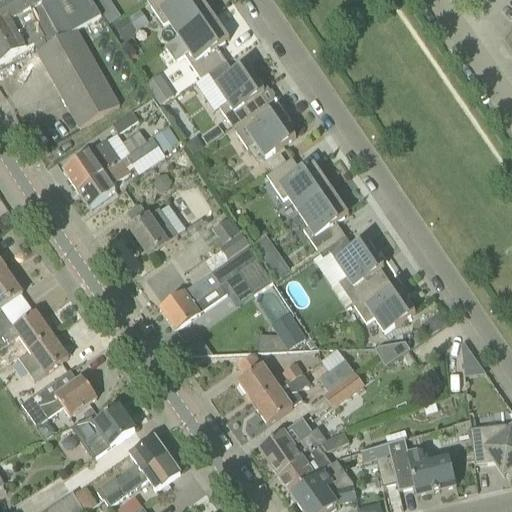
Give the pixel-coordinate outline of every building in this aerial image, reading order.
[(77,36),(103,21),(101,18),(89,0),(70,0),(0,39),(0,67),(33,49),(35,53),(38,57),(77,36)] [(14,0),(0,8),(0,39),(70,0),(14,0)] [(178,42),(212,18),(202,3),(200,0),(185,0),(183,2),(181,0),(154,0),(148,4),(148,5),(164,29),(167,27),(178,42)] [(112,6),(100,14),(110,28),(121,20),(112,6)] [(223,33),(212,18),(178,42),(188,57),(184,59),(201,84),(209,78),(227,66),(217,52),(225,46),(229,44),(230,43),(229,42),(223,33)] [(123,44),(137,35),(137,34),(128,21),(114,30),(123,44)] [(38,57),(81,133),(119,108),(77,36),(38,57)] [(227,66),(209,78),(228,106),(220,112),(233,132),(269,108),(261,98),(265,95),(248,70),(235,79),(227,66)] [(166,87),(152,96),(160,109),(174,100),(166,87)] [(269,108),(233,132),(247,153),(255,147),(266,162),(296,141),(279,116),(276,118),(269,108)] [(217,142),(224,137),(218,129),(211,134),(217,142)] [(169,132),(155,141),(164,156),(179,147),(169,132)] [(131,158),(148,147),(147,145),(140,136),(124,147),(123,147),(131,158)] [(205,151),(197,140),(185,147),(193,159),(205,151)] [(121,165),(106,143),(63,174),(77,194),(121,165)] [(127,171),(132,167),(133,169),(159,151),(153,143),(148,147),(131,158),(121,165),(77,194),(90,214),(117,195),(113,189),(131,176),(127,171)] [(274,175),(287,166),(281,158),(268,167),(274,175)] [(315,168),(314,169),(302,177),(293,163),(287,166),(274,175),(267,180),(283,204),(287,202),(297,217),(332,193),(315,168)] [(349,219),(342,209),(332,193),(297,217),(307,232),(304,234),(321,259),(346,241),(336,227),(349,219)] [(160,214),(156,217),(153,219),(144,206),(139,210),(128,218),(128,219),(131,217),(138,227),(131,233),(150,260),(152,258),(178,240),(160,214)] [(250,251),(241,237),(236,240),(225,224),(213,233),(224,249),(219,252),(228,264),(229,265),(250,251)] [(339,287),(353,307),(388,284),(381,273),(385,271),(367,246),(355,254),(346,241),(321,259),(324,263),(331,258),(348,282),(339,287)] [(274,287),(268,278),(250,251),(229,265),(228,264),(160,313),(176,335),(178,334),(200,317),(227,298),(221,289),(240,276),(249,290),(255,299),(274,287)] [(279,286),(292,276),(283,263),(270,273),(279,286)] [(0,280),(0,330),(9,324),(1,313),(23,297),(8,275),(0,280)] [(388,284),(353,307),(367,328),(375,322),(385,338),(416,317),(399,291),(395,294),(388,284)] [(448,328),(440,316),(428,324),(435,335),(436,336),(448,328)] [(30,357),(54,341),(37,317),(15,332),(9,324),(0,330),(0,353),(1,354),(19,341),(30,356),(30,357)] [(295,350),(305,344),(306,343),(296,327),(278,339),(288,355),(295,350)] [(288,355),(278,340),(259,339),(258,356),(288,355)] [(30,357),(30,356),(20,363),(30,378),(35,385),(45,378),(46,379),(69,362),(54,341),(30,357)] [(384,367),(411,356),(405,342),(378,353),(384,367)] [(311,353),(315,351),(311,344),(307,347),(311,353)] [(183,349),(175,354),(180,361),(191,360),(183,349)] [(255,358),(239,371),(246,381),(238,387),(253,408),(277,391),(255,358)] [(327,395),(354,376),(346,365),(319,384),(327,395)] [(282,377),(288,384),(290,386),(302,378),(296,368),(282,377)] [(443,390),(434,373),(421,380),(430,397),(443,390)] [(71,421),(97,402),(82,381),(78,385),(71,375),(31,403),(22,409),(21,410),(36,431),(49,422),(47,420),(62,409),(71,421)] [(355,378),(354,376),(327,395),(328,396),(325,398),(333,410),(335,412),(365,391),(355,378)] [(292,412),(302,405),(297,397),(309,388),(302,378),(290,386),(288,384),(278,391),(277,391),(253,408),(268,430),(292,412)] [(16,400),(22,409),(31,403),(25,394),(16,400)] [(95,462),(135,435),(120,412),(79,439),(95,462)] [(305,425),(303,421),(284,434),(259,452),(278,480),(318,450),(326,444),(317,433),(313,436),(305,425)] [(475,469),(496,467),(504,479),(511,473),(511,436),(507,429),(472,433),(471,425),(470,425),(475,469)] [(345,438),(322,448),(329,457),(349,447),(345,438)] [(136,470),(99,495),(105,504),(126,489),(168,460),(155,441),(129,459),(136,470)] [(388,449),(397,488),(399,495),(415,492),(417,500),(433,496),(433,497),(456,490),(449,459),(429,464),(426,455),(409,459),(405,444),(388,449)] [(397,488),(388,449),(361,456),(365,471),(377,467),(383,491),(397,488)] [(325,457),(324,458),(318,450),(278,480),(291,498),(324,475),(332,469),(325,457)] [(156,496),(181,478),(168,460),(126,489),(105,504),(110,511),(148,484),(156,496)] [(338,508),(357,504),(353,488),(336,493),(327,479),(324,475),(291,498),(300,511),(336,511),(335,510),(338,508)] [(81,511),(75,499),(74,498),(53,511),(81,511)]
